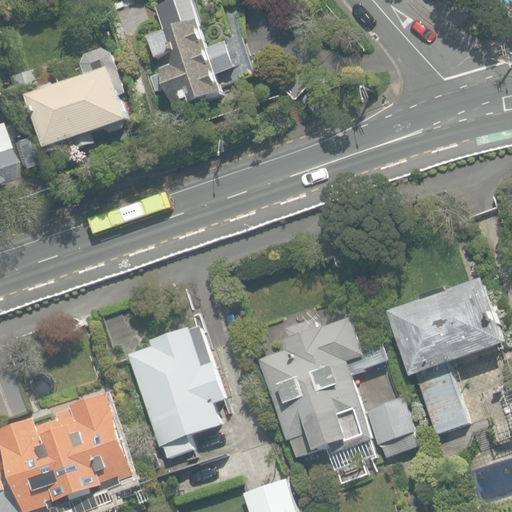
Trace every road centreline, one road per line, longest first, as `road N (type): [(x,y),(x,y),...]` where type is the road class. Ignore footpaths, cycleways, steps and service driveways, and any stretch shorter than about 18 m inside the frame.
road 1 (secondary): [(463,115),(0,273)]
road 2 (tertiary): [(375,0),(440,74),(463,115)]
